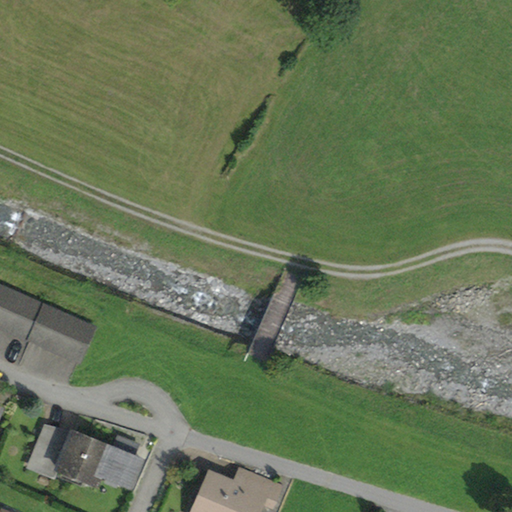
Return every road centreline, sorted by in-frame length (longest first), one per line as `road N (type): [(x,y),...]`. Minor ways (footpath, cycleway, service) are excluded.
road 1 (track): [(0,154),(130,212),(358,278),(483,247),(511,250)]
road 2 (residential): [(172,433),(429,511)]
road 3 (residential): [(0,375),(172,433)]
